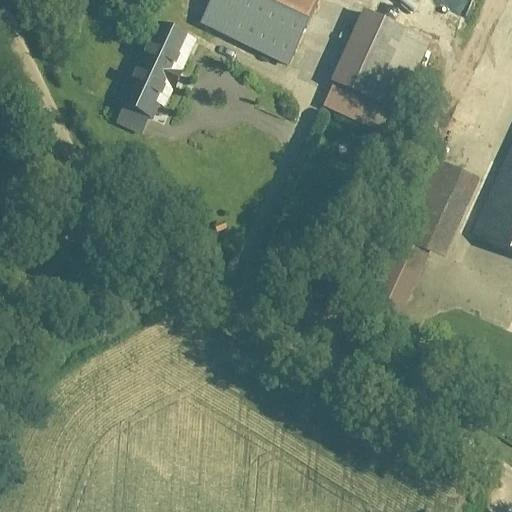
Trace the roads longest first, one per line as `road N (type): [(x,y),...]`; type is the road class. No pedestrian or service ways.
road 1 (unclassified): [(99,207),(511,477)]
road 2 (unclassified): [(99,207),(5,0)]
road 3 (track): [(0,377),(21,320),(99,207)]
